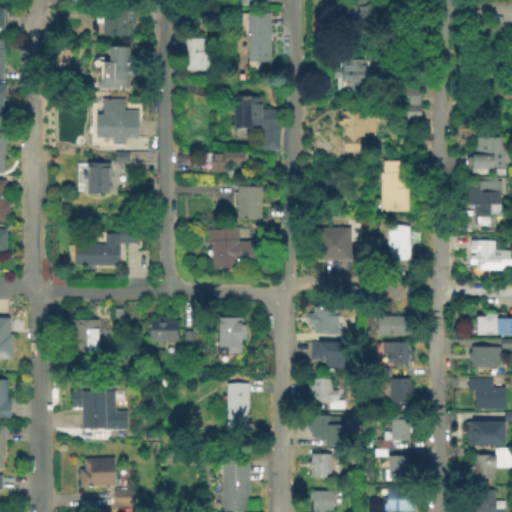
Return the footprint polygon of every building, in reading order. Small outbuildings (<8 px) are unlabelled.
[(257,0),(257,8),(239,7),(239,0),(257,0)] [(364,0),(365,28),(335,28),(335,2),(350,2),(350,0),(364,0)] [(127,36),(100,36),(101,9),(134,10),(134,26),(127,25),(127,36)] [(269,63),(246,64),(245,14),(267,13),(269,63)] [(183,72),(184,39),(201,40),(201,53),(212,53),(212,73),(183,72)] [(130,82),(98,81),(98,63),(107,63),(107,48),(130,48),(130,82)] [(335,90),(335,78),(331,78),(331,68),(335,68),(335,61),(354,61),(354,65),(364,65),(364,90),(335,90)] [(402,105),(402,87),(418,87),(418,105),(402,105)] [(277,150),(259,150),(259,128),(232,128),(232,97),(260,97),(260,110),(277,110),(277,150)] [(136,138),(122,138),(122,145),(110,145),(110,138),(94,138),(94,115),(100,115),(100,100),(123,101),(123,112),(136,113),(136,138)] [(342,152),(342,137),(339,137),(339,126),(335,126),(335,116),(339,116),(339,106),(375,106),(374,132),(362,132),(362,138),(358,138),(358,152),(342,152)] [(405,120),(404,107),(419,107),(419,120),(405,120)] [(464,175),(464,158),(471,158),(471,147),(474,147),(474,138),(503,138),(503,151),(510,151),(510,163),(503,163),(503,169),(486,169),(486,175),(464,175)] [(243,169),(223,168),(223,173),(208,173),(208,163),(200,163),(200,154),(219,154),(219,152),(243,152),(243,169)] [(128,153),(127,163),(112,162),(112,153),(128,153)] [(188,164),(175,164),(174,156),(188,155),(188,164)] [(378,213),(378,174),(381,174),(381,161),(398,160),(399,173),(402,173),(402,189),(407,188),(407,212),(378,213)] [(146,172),(131,172),(131,162),(146,162),(146,172)] [(107,164),(107,195),(84,195),(84,180),(80,180),(80,171),(85,171),(85,164),(107,164)] [(486,217),(472,217),(472,206),(465,206),(464,182),(499,181),(500,193),(498,194),(498,204),(486,205),(486,217)] [(259,188),(259,220),(235,220),(236,187),(259,188)] [(385,261),(385,225),(408,225),(408,233),(417,233),(417,243),(409,243),(409,261),(385,261)] [(118,267),(96,267),(96,272),(84,273),(84,266),(73,266),(73,262),(66,262),(66,247),(72,247),(72,244),(102,244),(101,235),(116,235),(115,226),(136,226),(136,244),(118,245),(118,267)] [(211,270),(210,244),(205,244),(205,231),(223,231),(223,228),(236,227),(236,241),(251,241),(252,260),(234,261),(234,270),(211,270)] [(350,260),(313,260),(312,229),(350,229),(350,260)] [(511,272),(474,272),(474,266),(466,266),(466,241),(493,241),(493,250),(508,250),(508,259),(511,259),(511,272)] [(339,335),(311,335),(311,327),(307,327),(307,315),(311,315),(311,306),(338,305),(339,335)] [(112,323),(112,309),(122,309),(122,323),(112,323)] [(511,336),(474,336),(474,318),(483,318),(483,314),(496,314),(496,319),(511,319),(511,336)] [(177,341),(147,342),(147,321),(160,321),(160,316),(172,316),(172,321),(176,321),(177,341)] [(411,336),(376,336),(376,316),(411,316),(411,336)] [(238,355),(216,355),(216,318),(238,318),(238,325),(244,325),(244,341),(238,341),(238,355)] [(10,360),(0,360),(0,319),(7,319),(7,335),(10,335),(10,360)] [(96,356),(71,355),(72,320),(96,320),(96,356)] [(191,346),(182,346),(182,331),(191,331),(191,346)] [(499,340),(511,340),(511,352),(499,352),(499,340)] [(344,371),(323,371),(323,359),(308,359),(307,342),(344,342),(344,371)] [(411,364),(385,364),(385,355),(379,355),(379,342),(406,343),(406,348),(412,348),(411,364)] [(470,369),(470,362),(466,362),(466,353),(469,353),(469,348),(497,347),(497,368),(470,369)] [(389,369),(389,377),(373,377),(373,369),(389,369)] [(502,407),(472,407),(472,388),(466,388),(466,376),(490,376),(490,374),(497,374),(497,385),(502,385),(502,407)] [(336,401),(330,400),(330,404),(307,404),(307,378),(329,379),(328,391),(336,391),(336,401)] [(408,404),(387,405),(387,380),(408,379),(408,404)] [(8,419),(0,418),(0,380),(5,380),(5,397),(8,397),(8,419)] [(246,433),(224,433),(225,383),(247,383),(246,433)] [(125,430),(79,430),(79,408),(70,408),(70,390),(113,390),(113,411),(125,411),(125,430)] [(511,418),(502,418),(502,409),(511,409),(511,418)] [(408,441),(388,441),(388,449),(375,449),(374,440),(381,440),(381,431),(388,431),(388,414),(399,413),(399,420),(408,420),(408,441)] [(340,446),(322,446),(322,440),(309,439),(309,432),(304,432),(304,416),(334,416),(334,425),(340,425),(340,446)] [(465,419),(501,419),(501,443),(465,443),(465,419)] [(350,449),(350,458),(334,458),(334,449),(350,449)] [(492,479),(471,480),(470,472),(466,472),(466,463),(470,463),(470,456),(493,456),(493,449),(511,449),(511,468),(492,468),(492,479)] [(329,478),(309,478),(309,471),(305,471),(305,463),(309,463),(309,454),(329,454),(329,478)] [(381,482),(381,472),(387,472),(387,457),(410,457),(410,482),(381,482)] [(112,486),(78,486),(78,470),(82,470),(82,459),(112,458),(112,486)] [(245,511),(219,511),(219,460),(248,460),(248,496),(244,496),(245,511)] [(413,511),(382,511),(382,499),(386,499),(386,488),(412,488),(413,511)] [(131,507),(113,507),(113,489),(131,489),(131,507)] [(332,511),(310,511),(310,500),(306,500),(306,491),(332,491),(332,511)] [(503,511),(473,511),(473,491),(493,491),(493,507),(503,507),(503,511)]
